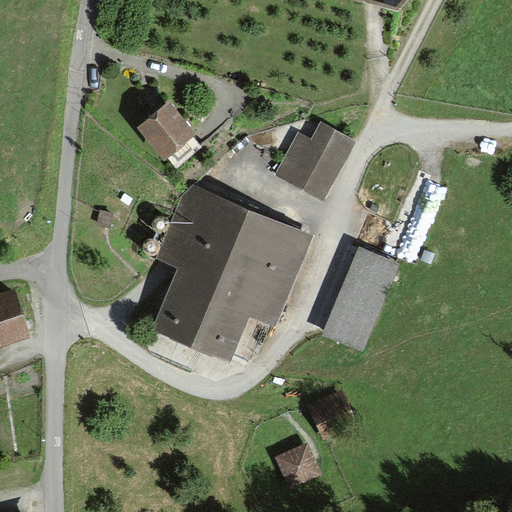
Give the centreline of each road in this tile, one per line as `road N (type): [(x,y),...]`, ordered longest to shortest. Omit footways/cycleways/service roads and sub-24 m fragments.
road 1 (track): [(56,297),(169,377),(223,393),(290,340),(379,125)]
road 2 (residential): [(87,0),(56,265)]
road 3 (residential): [(56,265),(55,511)]
road 4 (track): [(379,125),(436,0)]
road 5 (track): [(379,125),(511,128)]
